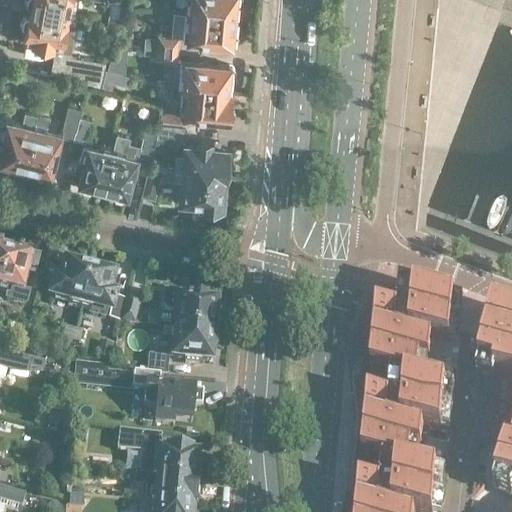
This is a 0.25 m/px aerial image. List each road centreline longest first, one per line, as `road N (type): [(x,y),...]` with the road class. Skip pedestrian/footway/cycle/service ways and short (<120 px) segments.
road 1 (primary): [(310,511),(335,241)]
road 2 (primary): [(335,241),(357,0)]
road 3 (residential): [(235,256),(0,200)]
road 4 (primary): [(272,307),(262,456),(267,511)]
road 5 (residential): [(335,241),(511,297)]
road 6 (primary): [(294,0),(280,184)]
